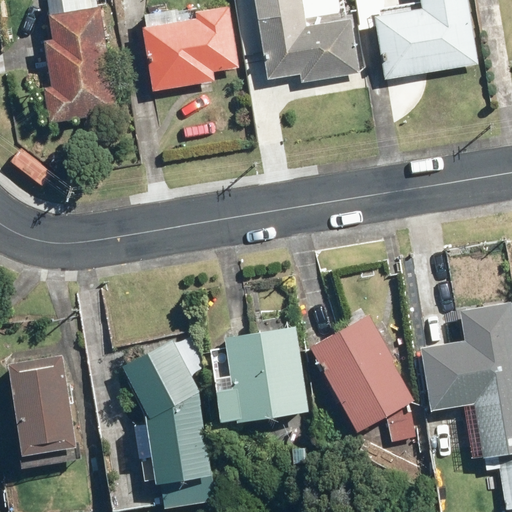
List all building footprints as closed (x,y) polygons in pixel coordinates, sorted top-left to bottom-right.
[(295,0),(248,0),(263,83),(297,77),(299,87),(357,76),(347,19),(300,27),(295,0)] [(461,0),(415,0),(418,12),(370,21),(382,84),(474,66),(461,0)] [(191,20),(138,30),(149,95),(214,83),(212,74),(236,70),(226,9),(190,15),(191,20)] [(97,15),(35,23),(49,123),(112,114),(97,15)] [(453,311),(458,345),(416,352),(425,413),(468,407),(476,463),(511,457),(511,333),(508,303),(453,311)] [(365,318),(302,352),(350,438),(413,404),(365,318)] [(293,333),(220,341),(229,425),(302,416),(293,333)] [(139,415),(150,489),(205,481),(193,400),(197,399),(172,345),(118,369),(139,415)] [(60,359),(2,366),(14,470),(73,463),(60,359)]
